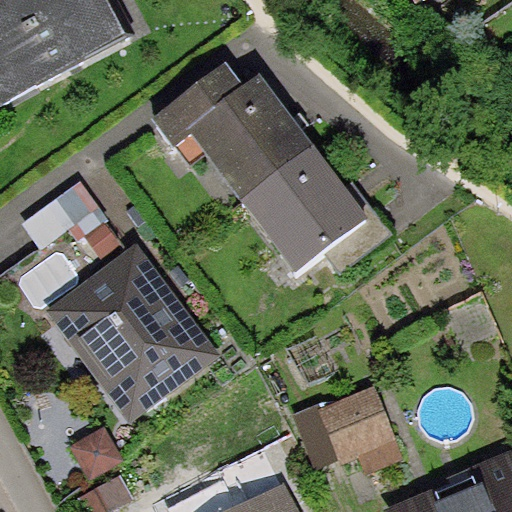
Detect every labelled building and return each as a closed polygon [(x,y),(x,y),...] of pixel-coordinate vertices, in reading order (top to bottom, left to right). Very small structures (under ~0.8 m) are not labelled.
[(0,0),(0,105),(126,39),(105,0),(0,0)] [(188,132),(245,88),(227,65),(155,120),(178,149),(193,138),(188,132)] [(314,148),(260,77),(245,88),(188,132),(193,138),(242,203),(314,148)] [(314,148),(242,203),(297,275),(325,254),(369,221),(346,190),(314,148)] [(354,184),(346,190),(369,221),(325,254),(340,275),(393,236),(354,184)] [(140,246),(48,314),(131,425),(223,357),(140,246)] [(405,459),(374,388),(321,410),(345,466),(361,459),(368,475),(405,459)] [(126,461),(105,428),(71,448),(91,482),(126,461)] [(511,511),(511,452),(466,472),(468,478),(387,511),(511,511)] [(110,481),(80,499),(88,511),(112,511),(124,505),(110,481)] [(298,511),(285,485),(232,511),(298,511)]
